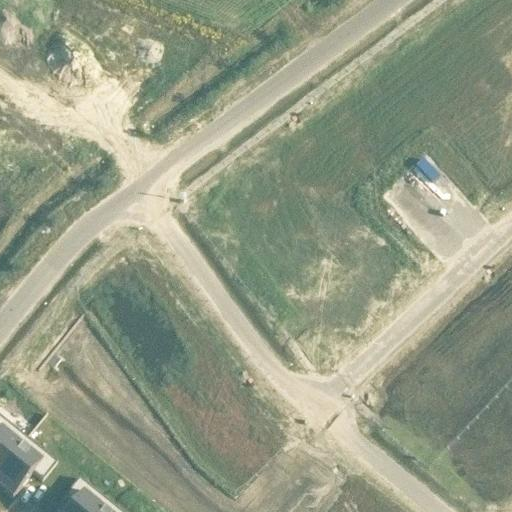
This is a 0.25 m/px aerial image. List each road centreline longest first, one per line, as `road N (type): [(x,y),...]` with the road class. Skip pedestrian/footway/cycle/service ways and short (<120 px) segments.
road 1 (tertiary): [(137,187),(393,0)]
road 2 (residential): [(137,187),(276,374),(312,408)]
road 3 (residential): [(312,408),(480,253)]
road 4 (tertiary): [(0,329),(86,227),(137,187)]
road 5 (residential): [(312,408),(434,511)]
